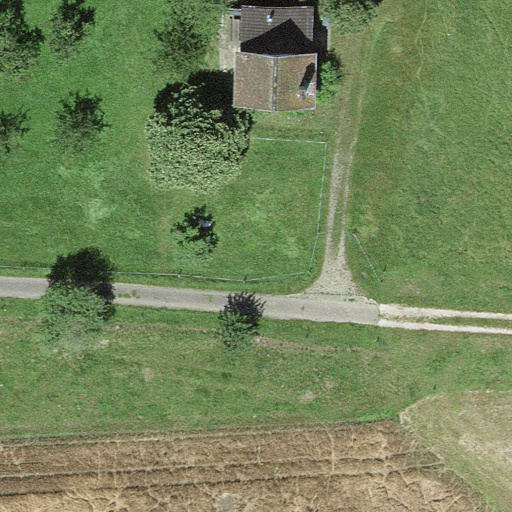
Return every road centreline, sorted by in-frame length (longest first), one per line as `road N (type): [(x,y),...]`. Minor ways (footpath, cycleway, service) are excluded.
road 1 (track): [(0,286),(511,319)]
road 2 (track): [(347,306),(347,137),(358,65),(394,0)]
